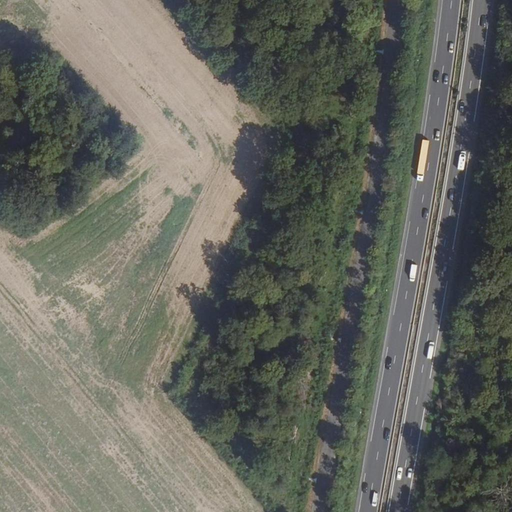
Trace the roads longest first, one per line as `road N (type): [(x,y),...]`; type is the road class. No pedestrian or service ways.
road 1 (trunk): [(397,511),(480,0)]
road 2 (trunk): [(451,0),(368,511)]
road 3 (unclassified): [(394,0),(363,246),(316,511)]
